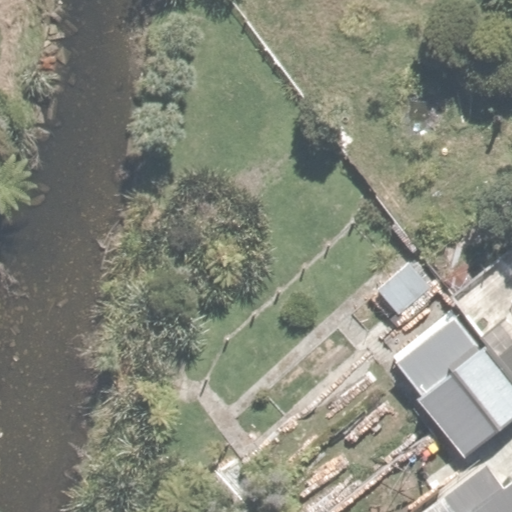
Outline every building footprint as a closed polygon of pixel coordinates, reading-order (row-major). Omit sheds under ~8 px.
[(451,1),(451,0),(376,0),(363,9),(386,44),(451,1)] [(511,233),(451,284),(502,347),(511,339),(511,233)] [(436,282),(408,253),(376,284),(404,313),(436,282)] [(511,371),(457,299),(390,349),(461,442),(511,402),(511,371)] [(511,511),(511,472),(504,478),(491,459),(416,511),(511,511)]
